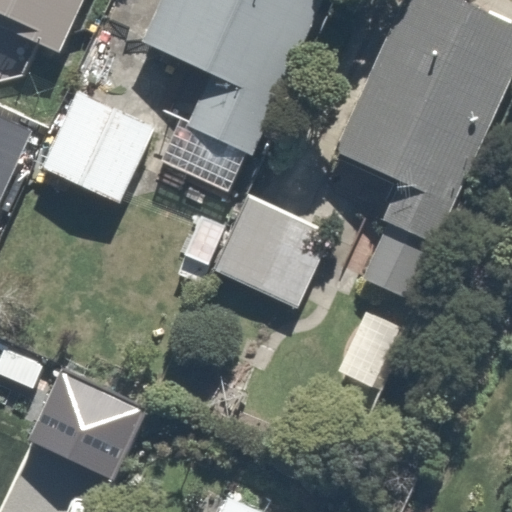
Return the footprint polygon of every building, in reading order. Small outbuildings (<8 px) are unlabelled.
[(93,0),(0,0),(0,18),(69,51),(93,0)] [(171,0),(149,47),(215,78),(189,134),(258,167),(285,110),(336,0),(171,0)] [(410,0),(342,151),(407,180),(361,281),(385,292),(346,379),(381,395),(466,207),(511,104),(511,15),(478,0),(410,0)] [(162,126),(89,91),(49,173),(123,208),(162,126)] [(249,198),(216,271),(301,309),(334,236),(249,198)] [(117,486),(153,413),(67,372),(32,445),(117,486)] [(253,511),(230,501),(225,511),(253,511)]
